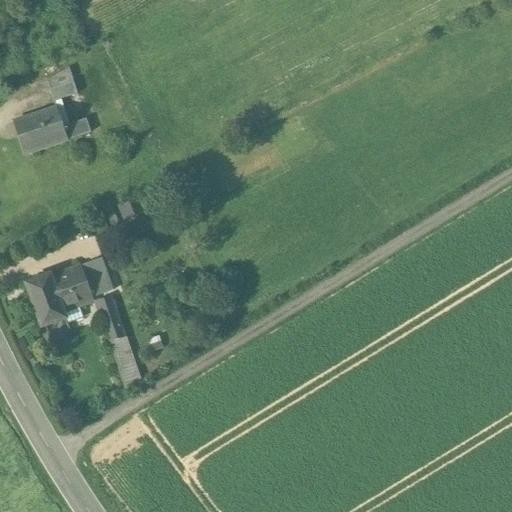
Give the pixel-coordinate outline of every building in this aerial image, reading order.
[(49,74),(51,98),(72,97),(70,72),(49,74)] [(57,107),(15,122),(26,155),(68,140),(64,126),(57,107)] [(87,118),(64,126),(68,140),(92,132),(87,118)] [(113,291),(101,260),(80,268),(91,299),(113,291)] [(79,267),(50,278),(50,276),(25,285),(41,329),(66,320),(63,313),(92,303),(91,299),(80,268),(79,267)] [(99,300),(125,385),(141,380),(115,295),(99,300)]
